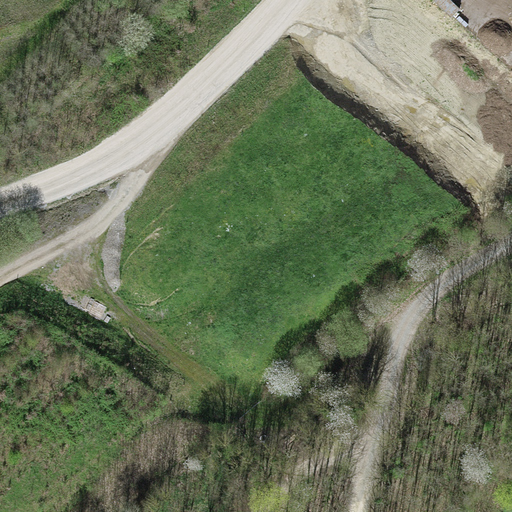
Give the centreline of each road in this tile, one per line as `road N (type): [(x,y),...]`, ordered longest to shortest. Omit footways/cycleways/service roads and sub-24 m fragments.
road 1 (track): [(511,250),(279,413),(227,399),(88,282),(127,169)]
road 2 (track): [(250,511),(302,467),(368,439),(409,318)]
